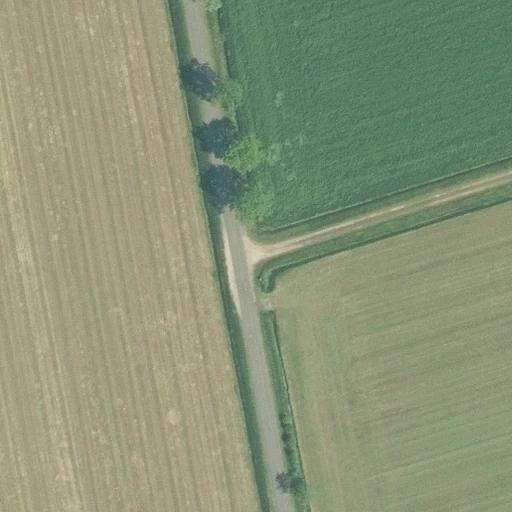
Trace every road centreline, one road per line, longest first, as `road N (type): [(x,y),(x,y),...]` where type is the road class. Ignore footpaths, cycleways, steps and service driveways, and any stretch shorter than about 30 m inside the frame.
road 1 (unclassified): [(284,511),(190,0)]
road 2 (track): [(238,260),(511,176)]
